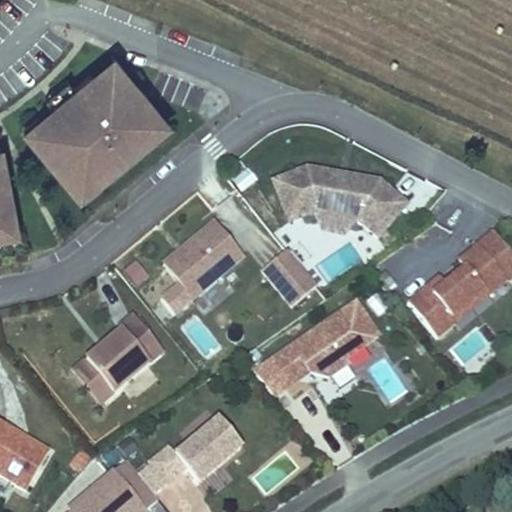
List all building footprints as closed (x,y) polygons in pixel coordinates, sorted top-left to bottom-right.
[(139,135),(162,116),(117,62),(79,93),(57,111),(61,116),(32,140),(82,200),(125,165),(122,161),(145,142),(139,135)] [(57,111),(79,93),(72,85),(49,103),(57,111)] [(32,140),(61,116),(57,111),(28,134),(32,140)] [(125,165),(170,127),(162,116),(139,135),(145,142),(122,161),(125,165)] [(0,232),(19,230),(5,159),(0,159),(0,232)] [(377,246),(404,215),(377,192),(306,178),(274,191),(289,230),(315,220),(319,230),(350,236),(356,229),(377,246)] [(0,246),(21,243),(19,230),(0,232),(0,246)] [(191,308),(243,265),(215,230),(163,273),(191,308)] [(350,236),(319,230),(322,238),(345,243),(350,236)] [(484,301),(511,277),(511,264),(489,237),(454,266),(460,273),(428,300),(422,292),(404,308),(433,343),(439,338),(436,333),(480,297),(484,301)] [(259,271),(286,311),(316,291),(289,251),(259,271)] [(149,284),(137,268),(124,279),(136,294),(149,284)] [(428,300),(440,289),(435,282),(422,292),(428,300)] [(439,338),(484,301),(480,297),(436,333),(439,338)] [(340,365),(374,341),(351,308),(265,368),(283,393),(296,383),(298,376),(325,382),(344,369),(340,365)] [(111,401),(161,359),(132,324),(113,340),(116,343),(85,368),(111,401)] [(111,401),(85,368),(73,378),(100,410),(111,401)] [(165,454),(145,470),(162,490),(181,475),(193,490),(212,474),(209,471),(215,466),(218,469),(237,453),(214,426),(171,461),(165,454)] [(0,483),(25,498),(48,459),(0,431),(0,483)] [(120,511),(130,504),(135,511),(145,511),(155,504),(151,500),(134,479),(122,466),(67,511),(120,511)] [(212,474),(218,469),(215,466),(209,471),(212,474)] [(162,490),(145,470),(134,479),(151,500),(162,490)] [(206,499),(229,481),(222,471),(199,489),(206,499)]
